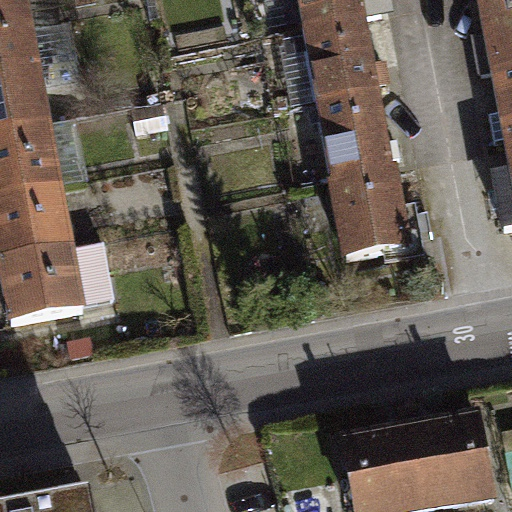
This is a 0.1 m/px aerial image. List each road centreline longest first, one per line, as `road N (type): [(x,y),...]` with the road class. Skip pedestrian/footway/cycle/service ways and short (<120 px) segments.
road 1 (residential): [(154,394),(511,329)]
road 2 (residential): [(0,423),(154,394)]
road 3 (residential): [(154,394),(184,511)]
